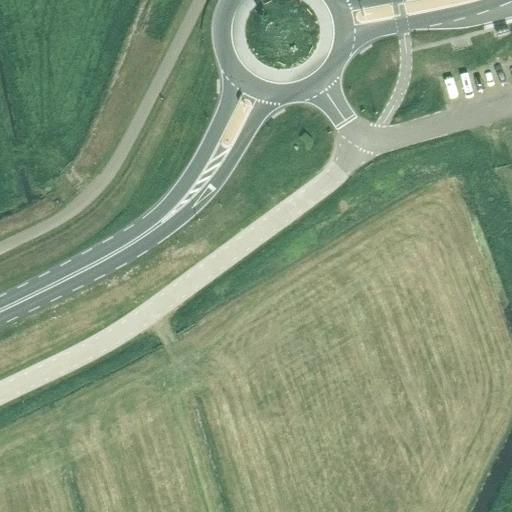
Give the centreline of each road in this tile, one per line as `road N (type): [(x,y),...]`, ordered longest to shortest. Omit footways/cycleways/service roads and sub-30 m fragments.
road 1 (unclassified): [(0,394),(142,317),(315,190),(369,138)]
road 2 (unclassified): [(0,247),(56,220),(97,187),(198,0)]
road 3 (primary): [(145,234),(163,230),(201,198),(276,95)]
road 4 (primary): [(230,69),(229,100),(211,139),(145,234)]
road 5 (primary): [(341,47),(375,30),(501,0)]
road 6 (primary): [(0,310),(145,234)]
road 7 (unclassified): [(369,138),(511,104)]
